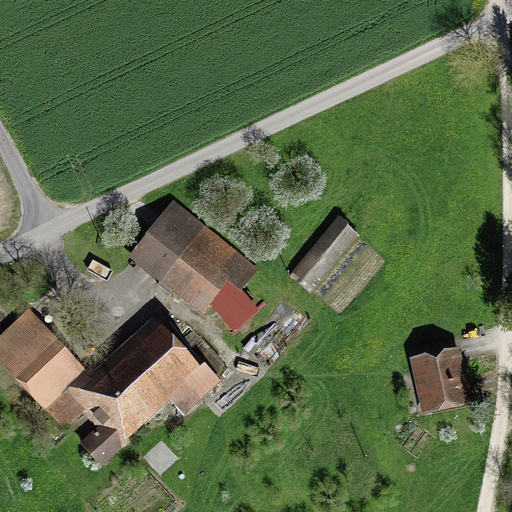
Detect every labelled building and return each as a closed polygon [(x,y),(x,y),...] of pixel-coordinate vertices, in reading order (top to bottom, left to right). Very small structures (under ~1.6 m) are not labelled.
[(173,208),(135,259),(206,312),(228,282),(240,291),(256,271),(173,208)] [(341,219),(292,274),(309,289),(358,235),(341,219)] [(32,316),(0,343),(0,354),(41,403),(59,389),(80,370),(32,316)] [(95,386),(80,370),(59,389),(98,431),(83,445),(103,466),(124,447),(116,439),(170,389),(186,407),(213,381),(160,325),(95,386)] [(454,346),(415,353),(424,406),(463,399),(454,346)]
